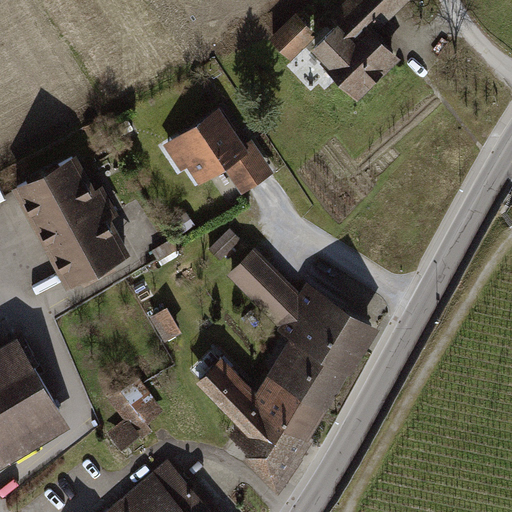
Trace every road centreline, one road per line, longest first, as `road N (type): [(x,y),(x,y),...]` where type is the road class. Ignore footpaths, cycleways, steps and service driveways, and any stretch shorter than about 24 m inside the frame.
road 1 (tertiary): [(511,144),(301,511)]
road 2 (residential): [(511,236),(351,511)]
road 3 (unknown): [(0,478),(85,416),(52,327),(56,316),(148,274)]
road 4 (unknown): [(103,511),(141,484),(205,457),(255,477),(292,511)]
road 5 (unknown): [(255,222),(404,333)]
